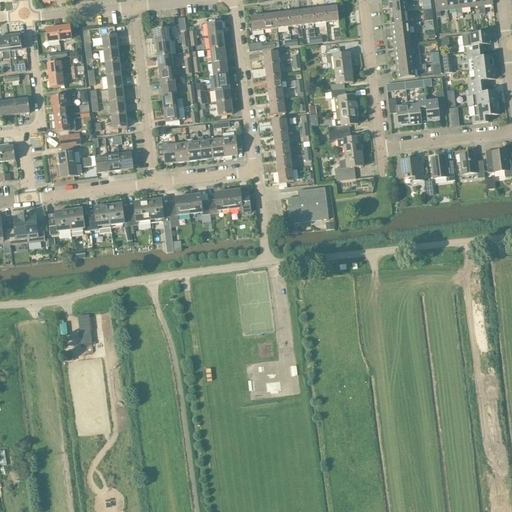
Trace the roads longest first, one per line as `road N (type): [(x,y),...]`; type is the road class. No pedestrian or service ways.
road 1 (unclassified): [(268,263),(0,307)]
road 2 (unclassified): [(511,237),(268,263)]
road 3 (residential): [(153,184),(133,6)]
road 4 (residential): [(252,171),(231,0)]
road 5 (residential): [(379,148),(362,0)]
road 6 (residential): [(21,130),(43,128),(26,18)]
road 7 (residential): [(379,148),(511,131)]
road 8 (residential): [(30,199),(153,184)]
